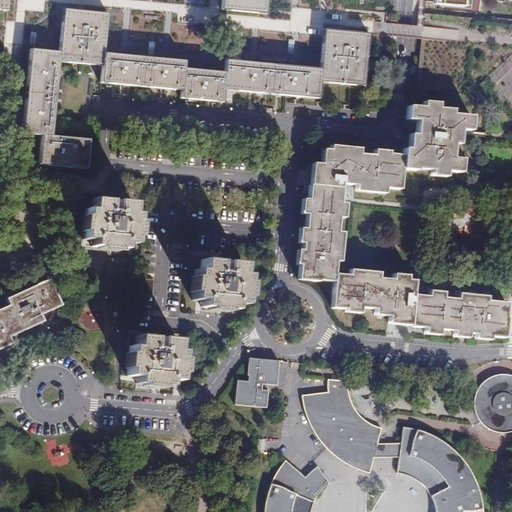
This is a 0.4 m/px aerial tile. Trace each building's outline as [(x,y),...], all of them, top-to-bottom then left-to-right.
[(221,0),(221,10),(265,14),(266,0),(221,0)] [(363,86),(368,34),(324,30),(320,69),(225,60),(224,73),(183,69),(184,61),(104,54),(107,14),(63,10),(59,52),(30,50),(22,134),(41,136),(38,165),(86,169),(89,140),(51,137),(58,62),(102,66),(100,83),(181,91),(180,98),(221,102),(223,90),(317,99),(319,82),(363,86)] [(382,36),(372,35),(372,44),(381,45),(382,36)] [(442,293),(427,291),(427,297),(413,295),(414,281),(407,280),(407,275),(392,274),(392,279),(378,278),(378,272),(349,270),(348,275),(334,274),(335,262),(340,262),(342,233),(337,232),(338,218),(343,219),(344,204),(340,204),(340,196),(341,185),(355,186),(355,192),(384,194),(384,189),(399,190),(401,170),(415,171),(415,170),(430,171),(430,176),(445,177),(445,172),(460,173),(461,160),(451,159),(452,145),(458,145),(459,133),(460,130),(470,131),(471,116),(451,115),(451,110),(437,109),(437,104),(422,103),(422,108),(407,107),(406,120),(416,121),(414,136),(409,135),(408,150),(403,149),(403,156),(388,155),(388,152),(373,150),(373,156),(359,155),(359,149),(330,147),(329,151),(322,150),(321,165),(312,164),(310,185),(309,185),(307,200),(301,200),(300,215),(305,215),(304,228),(299,228),(297,243),(301,244),(301,250),(297,250),(296,265),(299,265),(297,280),(318,281),(325,281),(325,282),(333,282),(331,308),(345,310),(345,312),(360,314),(360,308),(374,309),(374,315),(388,316),(387,324),(409,326),(409,327),(424,329),(424,334),(439,336),(439,330),(453,331),(452,337),(467,338),(468,334),(475,334),(474,339),(490,340),(490,337),(504,339),(506,318),(505,318),(506,303),(486,302),(487,296),(469,295),(456,294),(456,299),(442,298),(442,293)] [(109,201),(90,200),(90,210),(84,210),(82,240),(92,240),(92,247),(101,248),(123,249),(124,243),(133,244),(136,214),(131,214),(132,203),(114,202),(114,204),(108,204),(109,201)] [(200,258),(225,259),(225,252),(191,251),(190,267),(200,268),(200,258)] [(242,275),(243,264),(224,262),(224,264),(218,264),(219,262),(201,260),(200,271),(194,270),(192,300),(201,301),(200,307),(233,310),(234,304),(244,305),(246,275),(242,275)] [(153,279),(141,278),(140,293),(152,294),(153,279)] [(0,348),(11,343),(8,337),(42,321),(39,315),(60,306),(48,280),(6,299),(9,306),(0,309),(0,348)] [(154,338),(135,336),(134,346),(129,346),(126,376),(135,377),(135,383),(168,386),(169,381),(178,381),(181,351),(176,351),(177,340),(159,338),(159,340),(154,339),(154,338)] [(278,361),(248,359),(247,375),(248,375),(247,382),(236,381),(234,405),(265,408),(267,391),(260,391),(261,384),(276,386),(278,361)] [(511,376),(504,375),(497,375),(491,377),(486,380),(481,385),(478,389),(475,395),(474,401),(474,408),(476,414),(479,420),(483,425),(488,429),(495,432),(501,433),(508,432),(511,430),(511,376)] [(347,382),(327,380),(327,386),(328,393),(302,396),(302,401),(303,407),(306,416),(309,423),(313,430),(316,436),(321,442),(327,449),(334,455),(343,461),(350,466),(359,471),(369,474),(373,457),(377,444),(380,429),(374,426),(368,423),(362,418),(356,411),(351,404),(348,397),(347,389),(347,382)] [(412,430),(402,428),(400,443),(399,457),(397,473),(406,476),(414,480),(421,486),(427,492),(432,499),(434,507),(434,511),(482,511),(481,505),(479,496),(477,488),(474,481),(470,473),(465,465),(459,458),(454,453),(449,448),(442,443),(436,439),(428,435),(421,432),(412,430)] [(400,443),(377,444),(373,457),(399,457),(400,443)] [(310,511),(311,511),(313,504),(315,499),(319,492),(323,488),(328,484),(317,466),(310,472),(305,477),(285,461),(280,467),(276,473),(271,482),(268,490),(267,497),(264,507),(264,511),(310,511)]
